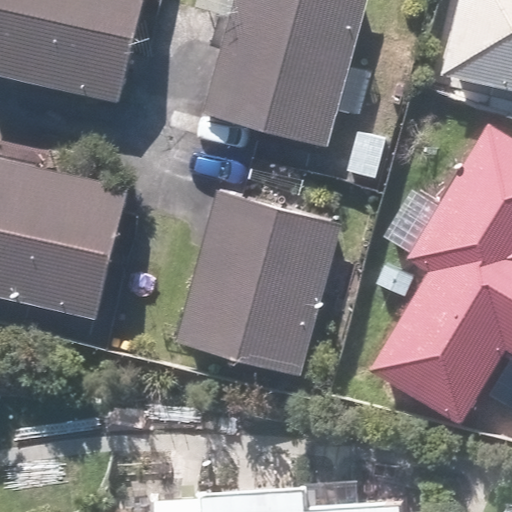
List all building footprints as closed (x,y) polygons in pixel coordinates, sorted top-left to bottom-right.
[(0,0),(0,80),(110,105),(133,0),(0,0)] [(365,0),(231,0),(200,113),(324,148),(334,112),(360,119),(373,71),(347,64),(365,0)] [(511,0),(455,0),(438,76),(511,92),(511,0)] [(511,136),(488,123),(439,205),(411,189),(383,237),(409,253),(406,259),(427,272),(368,370),(460,425),(505,349),(511,353),(511,136)] [(50,155),(0,143),(0,293),(92,314),(120,188),(46,171),(50,155)] [(296,374),(337,226),(217,193),(176,341),(296,374)] [(379,511),(379,503),(292,510),(290,486),(173,495),(174,511),(379,511)]
